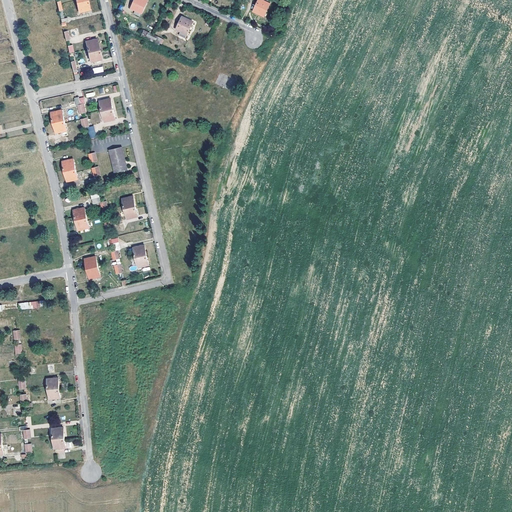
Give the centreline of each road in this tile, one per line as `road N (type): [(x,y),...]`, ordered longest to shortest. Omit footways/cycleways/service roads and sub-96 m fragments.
road 1 (residential): [(74,302),(169,281),(122,75)]
road 2 (residential): [(69,271),(31,96)]
road 3 (residential): [(90,472),(74,302)]
